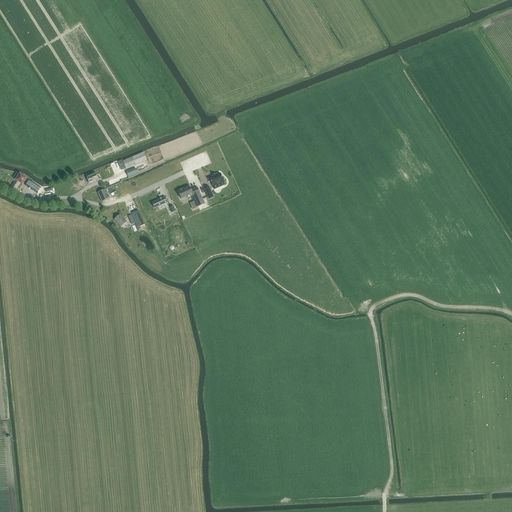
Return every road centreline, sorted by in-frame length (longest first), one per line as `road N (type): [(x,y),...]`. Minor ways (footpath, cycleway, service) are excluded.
road 1 (track): [(384,511),(391,474),(372,306)]
road 2 (track): [(372,306),(411,293),(511,317)]
